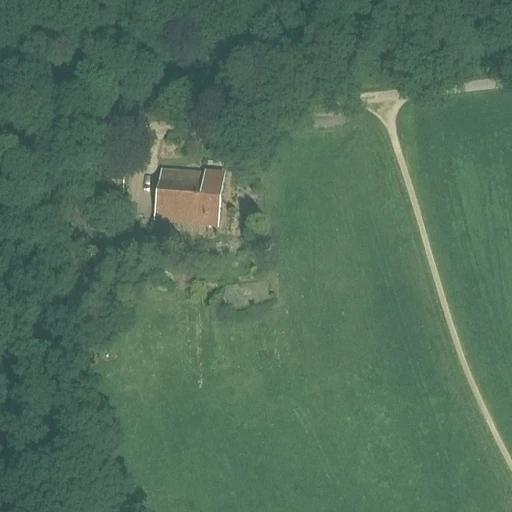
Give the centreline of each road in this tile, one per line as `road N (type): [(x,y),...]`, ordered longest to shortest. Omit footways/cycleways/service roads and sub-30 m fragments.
road 1 (track): [(216,108),(88,142),(0,150)]
road 2 (track): [(383,97),(216,108)]
road 3 (unclassified): [(383,97),(511,83)]
